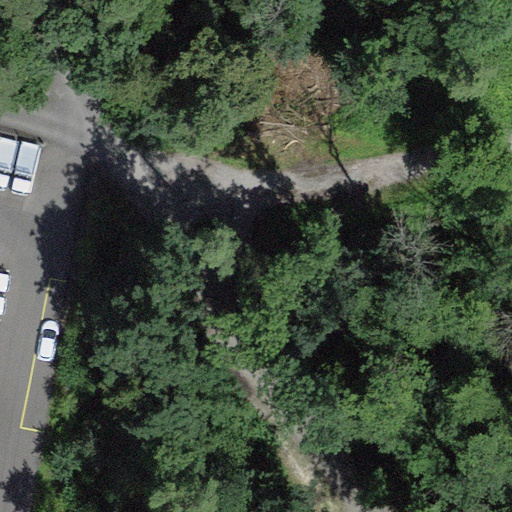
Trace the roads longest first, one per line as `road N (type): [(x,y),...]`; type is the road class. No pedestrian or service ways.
road 1 (track): [(97,130),(276,190),(511,142)]
road 2 (track): [(193,168),(209,232),(305,469),(331,511)]
road 3 (track): [(97,130),(42,0)]
